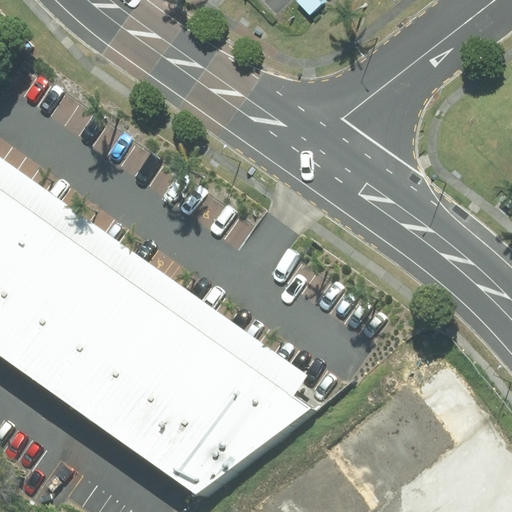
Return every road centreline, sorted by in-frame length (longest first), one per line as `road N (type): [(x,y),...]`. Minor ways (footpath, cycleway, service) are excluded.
road 1 (tertiary): [(310,146),(511,313)]
road 2 (tertiary): [(101,0),(310,146)]
road 3 (residential): [(310,146),(494,0)]
